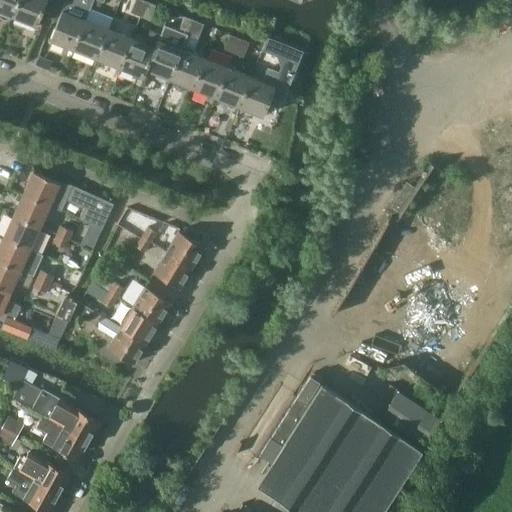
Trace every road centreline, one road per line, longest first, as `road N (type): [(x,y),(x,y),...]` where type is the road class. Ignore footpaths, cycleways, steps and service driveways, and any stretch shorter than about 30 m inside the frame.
road 1 (residential): [(234,235),(255,173),(0,73)]
road 2 (residential): [(79,511),(234,235)]
road 3 (residential): [(5,145),(234,235)]
